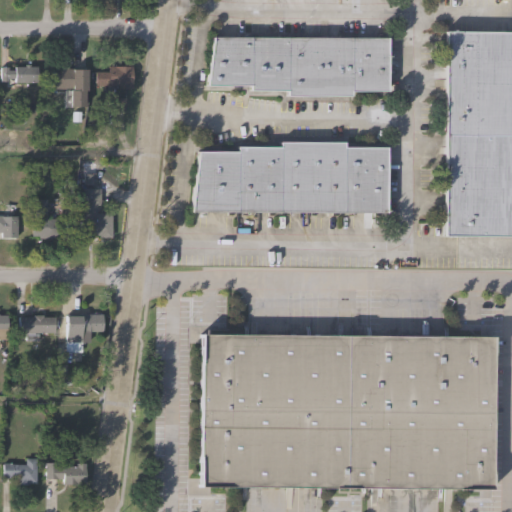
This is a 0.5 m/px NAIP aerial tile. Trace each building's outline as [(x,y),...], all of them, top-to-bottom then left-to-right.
[(444,31),(511,31),(511,234),(443,234),(444,31)] [(212,39),(380,40),(386,40),(386,48),(386,92),(349,92),(349,96),(286,96),(286,91),(249,91),(249,87),(206,86),(212,39)] [(38,81),(17,82),(16,77),(8,77),(8,81),(1,82),(1,66),(9,66),(9,69),(14,69),(14,65),(37,64),(38,81)] [(96,85),(96,71),(109,70),(109,65),(133,64),(134,87),(122,87),(122,84),(96,85)] [(87,69),(88,88),(84,88),(85,103),(64,104),(63,88),(51,89),(50,66),(67,65),(67,70),(87,69)] [(190,211),(198,151),(236,151),(236,146),(279,146),(279,141),(341,141),(341,147),(384,147),(384,211),(190,211)] [(78,235),(78,214),(83,214),(83,188),(99,188),(99,203),(95,203),(95,212),(108,212),(109,236),(97,237),(97,234),(78,235)] [(33,234),(32,194),(47,193),(48,218),(62,217),(63,237),(38,237),(38,234),(33,234)] [(0,216),(16,216),(16,238),(1,238),(1,233),(0,233),(0,216)] [(0,337),(0,313),(8,313),(8,338),(0,337)] [(80,354),(65,354),(65,316),(77,316),(77,314),(100,314),(100,331),(80,331),(80,354)] [(53,317),(52,334),(27,334),(27,338),(19,338),(19,318),(31,318),(31,315),(41,316),(41,317),(53,317)] [(491,336),(490,488),(199,486),(200,333),(491,336)] [(4,477),(4,462),(12,462),(12,464),(27,464),(27,458),(38,458),(37,483),(29,483),(29,484),(19,484),(19,480),(16,480),(16,476),(12,476),(12,478),(4,477)] [(85,462),(84,474),(85,474),(85,483),(62,483),(62,478),(45,478),(45,461),(57,461),(57,464),(76,464),(76,461),(85,462)]
